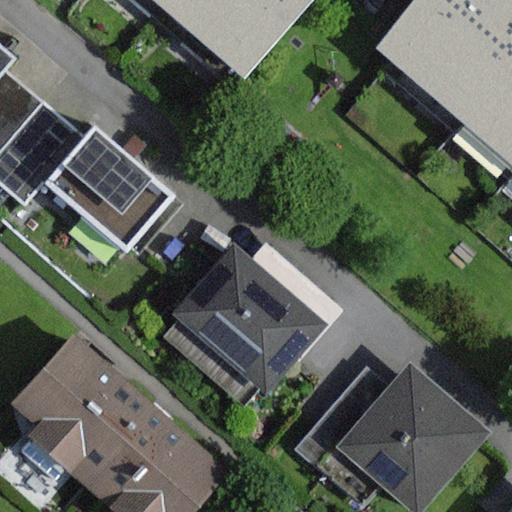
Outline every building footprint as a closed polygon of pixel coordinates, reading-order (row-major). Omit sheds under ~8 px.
[(309,0),(155,0),(243,76),(309,0)] [(511,0),(412,0),(375,47),(511,164),(511,0)] [(0,46),(0,162),(49,104),(5,66),(13,57),(0,46)] [(75,117),(16,185),(122,276),(180,208),(75,117)] [(254,405),(300,352),(307,357),(349,309),(273,243),(256,263),(237,247),(180,313),(188,319),(173,336),(254,405)] [(49,427),(42,435),(128,511),(191,511),(231,468),(84,338),(24,405),(49,427)] [(372,504),(390,484),(421,511),(490,432),(413,366),(397,384),(375,366),(305,446),(372,504)]
